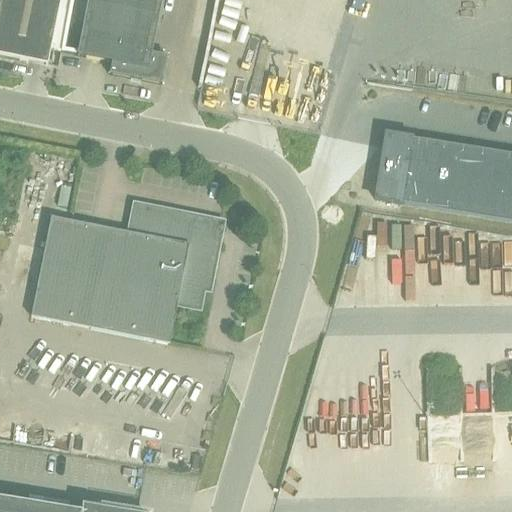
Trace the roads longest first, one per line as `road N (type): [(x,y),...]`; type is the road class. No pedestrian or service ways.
road 1 (unclassified): [(223,511),(293,270),(295,199),(283,172),(261,155),(0,104)]
road 2 (unknown): [(166,137),(194,0)]
